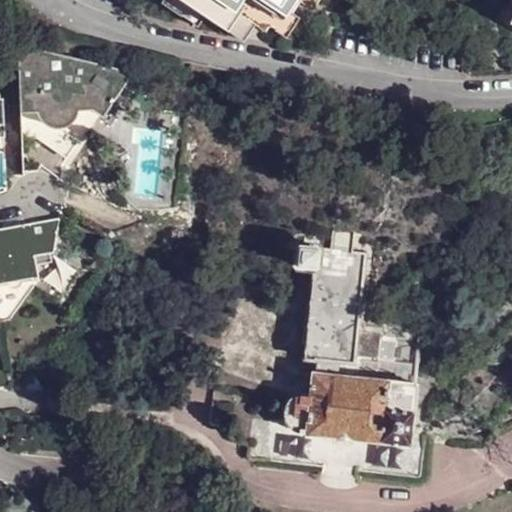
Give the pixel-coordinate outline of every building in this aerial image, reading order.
[(328,0),(167,0),(159,12),(197,36),(203,26),(243,50),(253,35),(264,41),(268,36),(285,48),(298,29),(290,25),(299,12),(314,22),(328,0)] [(511,0),(504,0),(502,6),(511,11),(511,27),(507,38),(511,41),(511,0)] [(134,72),(17,44),(21,129),(40,129),(72,151),(89,126),(93,130),(102,117),(103,118),(134,72)] [(21,129),(21,139),(37,139),(66,159),(72,151),(40,129),(21,129)] [(54,265),(61,230),(0,241),(0,297),(40,291),(37,268),(54,265)] [(341,363),(357,365),(361,331),(370,252),(354,251),(356,233),(334,230),(334,240),(332,247),(321,247),(318,268),(316,268),(315,270),(306,358),(318,360),(341,363)] [(321,247),(300,244),(297,261),(297,266),(316,268),(318,268),(321,247)] [(40,291),(0,297),(0,330),(10,331),(40,291)] [(340,375),(341,363),(318,360),(316,372),(340,375)] [(295,430),(303,432),(303,433),(411,445),(417,384),(415,384),(340,375),(316,372),(314,372),(312,393),(307,392),(307,393),(301,393),(297,394),(293,396),(288,402),(287,406),(285,413),(286,419),(290,425),(295,430)]
